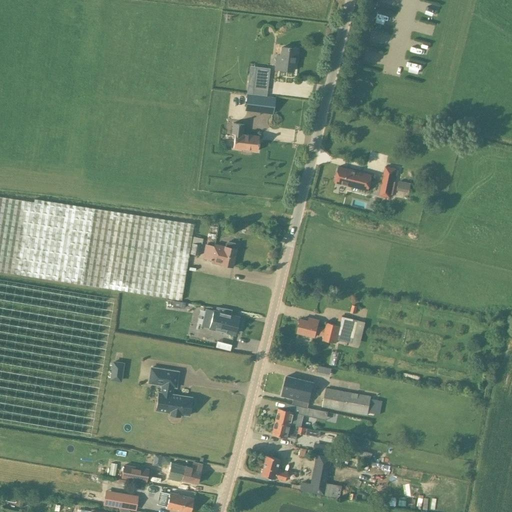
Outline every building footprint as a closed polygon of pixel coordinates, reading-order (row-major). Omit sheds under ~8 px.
[(424,3),(421,11),(429,14),(431,10),(436,12),(437,8),(424,3)] [(277,54),(276,63),(275,69),(293,71),(294,58),(297,58),(298,49),(282,47),(281,55),(277,54)] [(268,76),(256,75),(255,87),(267,88),(268,76)] [(247,95),(246,109),(257,110),(257,106),(273,108),(274,98),(247,95)] [(233,123),(232,134),(235,134),(233,148),(241,149),(242,149),(243,149),(243,151),(250,151),(250,150),(257,151),(259,136),(243,134),(244,124),(233,123)] [(390,198),(391,195),(394,180),(396,169),(385,166),(379,196),(390,198)] [(369,191),(373,175),(339,167),(335,183),(369,191)] [(411,183),(399,180),(397,190),(409,193),(411,183)] [(0,196),(0,271),(181,300),(193,224),(34,199),(34,202),(0,196)] [(190,247),(189,254),(200,256),(202,245),(203,239),(193,237),(192,243),(191,243),(190,247)] [(232,267),(236,249),(235,249),(236,245),(234,242),(228,241),(225,242),(224,246),(215,244),(214,247),(206,245),(203,259),(211,260),(211,263),(232,267)] [(213,311),(209,328),(235,334),(239,318),(213,311)] [(342,316),(340,326),(337,340),(350,343),(356,320),(342,316)] [(340,326),(327,323),(326,328),(318,326),(319,321),(309,318),(309,321),(301,319),(297,333),(315,337),(316,334),(324,336),(323,340),(336,343),(337,340),(340,326)] [(122,382),(125,362),(113,361),(110,380),(122,382)] [(318,365),(316,372),(329,376),(331,369),(318,365)] [(189,415),(191,407),(193,406),(194,404),(194,401),(192,400),(192,398),(172,395),(173,387),(176,387),(178,372),(151,368),(149,383),(162,385),(161,393),(159,393),(156,410),(171,413),(170,415),(180,416),(180,414),(189,415)] [(292,405),(308,408),(314,383),(287,376),(282,396),(294,399),(292,405)] [(380,415),(383,401),(371,399),(371,396),(326,388),(322,407),(368,416),(368,413),(380,415)] [(308,408),(307,416),(327,420),(329,412),(308,408)] [(303,415),(294,413),(279,409),(275,423),(300,428),(303,415)] [(300,428),(275,423),(273,434),(288,438),(296,440),(298,433),(305,435),(306,429),(300,428)] [(371,461),(373,453),(361,451),(359,458),(371,461)] [(312,484),(324,487),(324,484),(329,457),(317,455),(312,484)] [(286,481),(288,472),(278,470),(281,459),(267,456),(262,476),(275,480),(276,478),(286,481)] [(172,469),(170,477),(173,478),(197,484),(200,472),(191,470),(192,468),(173,463),(172,469)] [(148,470),(124,465),(122,477),(146,482),(148,470)] [(322,495),(324,487),(312,484),(303,482),(301,491),(315,493),(315,494),(322,495)] [(324,484),(324,487),(322,495),(339,498),(341,487),(324,484)] [(170,494),(162,492),(159,506),(167,508),(166,509),(180,511),(190,511),(194,498),(170,493),(170,494)] [(120,494),(118,507),(136,510),(138,497),(120,494)]
